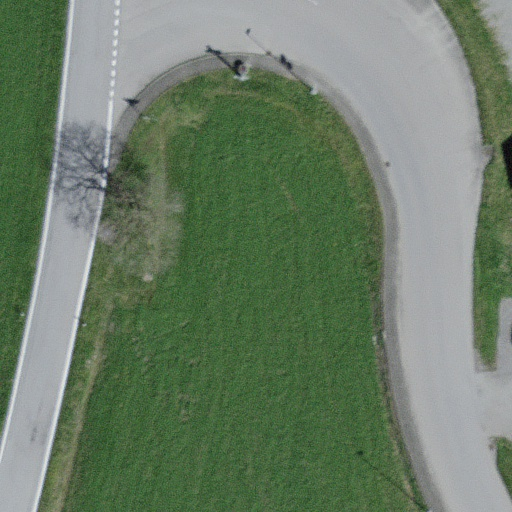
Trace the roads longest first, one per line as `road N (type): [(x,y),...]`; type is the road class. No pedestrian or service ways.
road 1 (unclassified): [(477,511),(444,366),(436,219),(421,134),(383,56),(316,0)]
road 2 (unclassified): [(94,0),(62,282),(10,511)]
